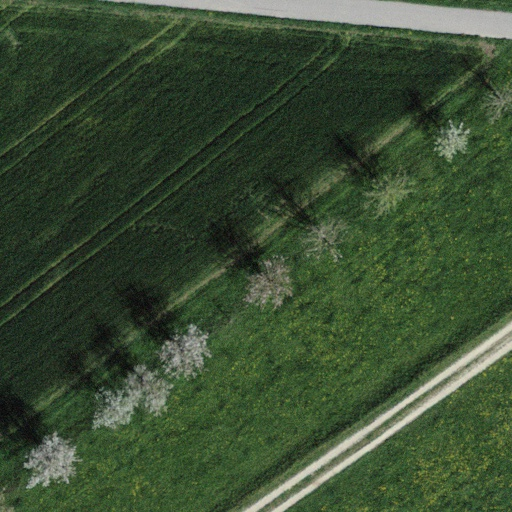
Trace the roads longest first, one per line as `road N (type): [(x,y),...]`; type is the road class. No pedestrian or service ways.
road 1 (track): [(266,511),(511,337)]
road 2 (track): [(511,31),(218,0)]
